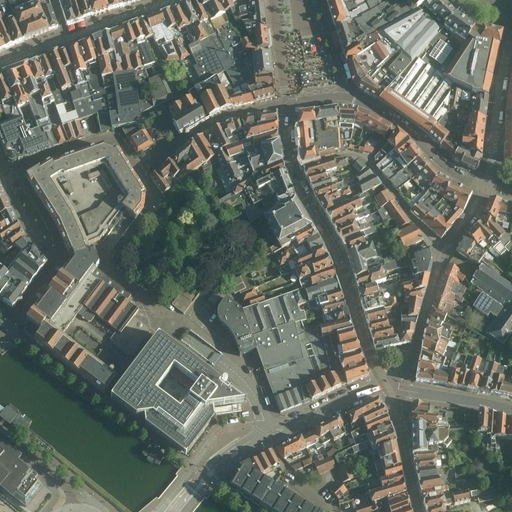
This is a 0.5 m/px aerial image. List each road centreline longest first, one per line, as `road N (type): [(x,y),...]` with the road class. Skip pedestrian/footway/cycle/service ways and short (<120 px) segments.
road 1 (residential): [(170,313),(114,271),(111,258),(151,204),(115,138),(4,175)]
road 2 (residential): [(293,171),(339,260),(384,384)]
road 3 (residential): [(384,384),(409,364),(443,254)]
road 4 (residential): [(389,389),(417,511)]
road 5 (residential): [(389,389),(511,410)]
road 6 (residential): [(270,432),(384,384)]
road 7 (residential): [(178,511),(216,467),(270,432)]
road 8 (residential): [(443,254),(366,161)]
